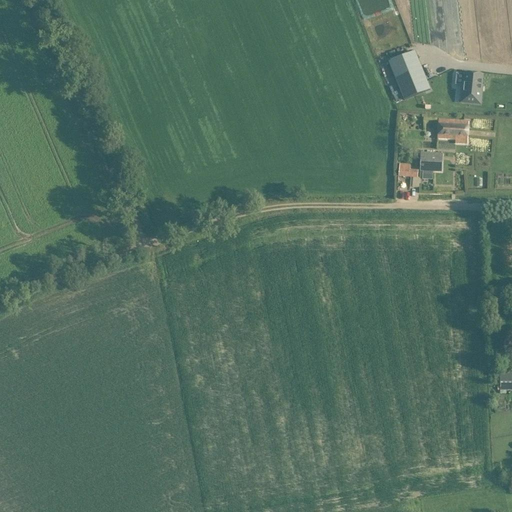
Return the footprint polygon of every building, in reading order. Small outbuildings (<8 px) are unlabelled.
[(415,53),(389,63),(404,101),(430,90),(415,53)] [(462,89),(461,103),(481,105),(482,91),(481,91),(483,75),(465,74),(463,90),(462,89)] [(455,144),(457,144),(467,145),(469,122),(439,120),(438,140),(456,141),(455,144)] [(421,171),(442,172),(442,155),(421,154),(421,171)] [(400,165),(399,178),(409,178),(417,179),(418,170),(409,170),(409,165),(400,165)] [(511,374),(500,375),(500,391),(511,391),(511,374)]
